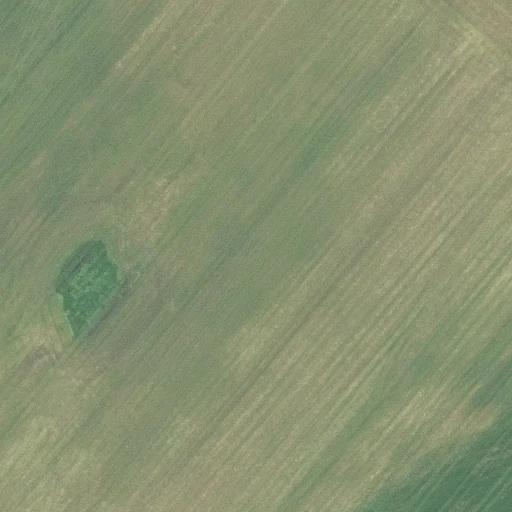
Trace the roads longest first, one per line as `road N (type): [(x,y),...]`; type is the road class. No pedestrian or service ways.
road 1 (unknown): [(500,52),(409,511)]
road 2 (unknown): [(71,0),(0,349)]
road 3 (unknown): [(511,61),(500,52),(242,0)]
